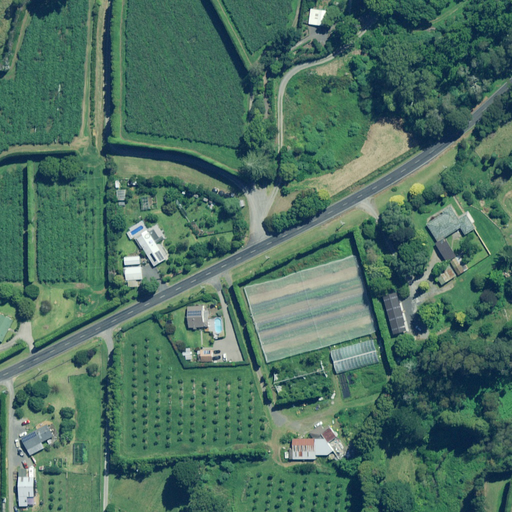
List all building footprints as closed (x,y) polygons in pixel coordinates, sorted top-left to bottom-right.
[(323,25),(325,11),(309,9),(308,23),(323,25)] [(126,199),(125,188),(119,188),(120,194),(118,194),(118,200),(126,199)] [(459,219),(461,218),(454,206),(445,211),(446,213),(429,223),(439,241),(463,227),(459,219)] [(459,219),(463,227),(467,234),(478,227),(470,213),(461,218),(459,219)] [(150,230),(157,241),(165,236),(158,224),(150,230)] [(484,225),(477,229),(483,239),(490,234),(484,225)] [(157,241),(150,230),(138,237),(157,266),(168,259),(157,241)] [(142,263),(141,256),(128,258),(129,265),(142,263)] [(469,270),(463,259),(454,265),(460,275),(469,270)] [(457,277),(451,266),(437,274),(444,285),(457,277)] [(144,278),(142,267),(128,269),(129,280),(144,278)] [(206,312),(206,306),(190,306),(190,327),(214,327),(214,319),(211,319),(211,312),(206,312)] [(0,340),(4,342),(15,320),(2,313),(0,317),(0,340)] [(336,362),(378,351),(375,340),(333,351),(336,362)] [(246,359),(244,349),(234,351),(236,361),(246,359)] [(214,362),(214,351),(203,351),(203,362),(214,362)] [(378,351),(336,362),(339,373),(381,362),(378,351)] [(329,380),(326,368),(297,376),(277,381),(280,393),(319,383),(329,380)] [(56,437),(50,424),(23,438),(32,455),(46,448),(43,443),(56,437)] [(332,443),(340,437),(334,428),(328,432),(323,425),(311,433),(315,439),(295,438),(295,448),(291,448),(291,452),(286,452),(286,459),(318,459),(318,455),(331,455),(331,454),(335,454),(337,451),(332,443)] [(37,497),(38,478),(23,477),(22,506),(30,506),(31,497),(37,497)] [(133,502),(130,509),(135,511),(140,511),(143,507),(133,502)]
